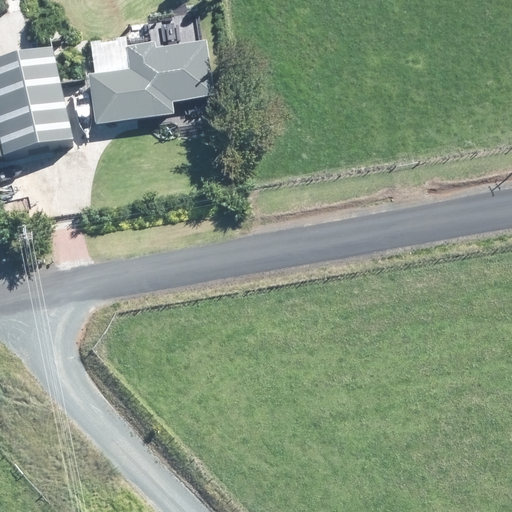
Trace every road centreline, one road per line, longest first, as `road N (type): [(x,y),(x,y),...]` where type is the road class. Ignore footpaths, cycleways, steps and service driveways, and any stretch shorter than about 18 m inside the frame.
road 1 (unclassified): [(20,282),(511,202)]
road 2 (unclassified): [(226,511),(20,282)]
